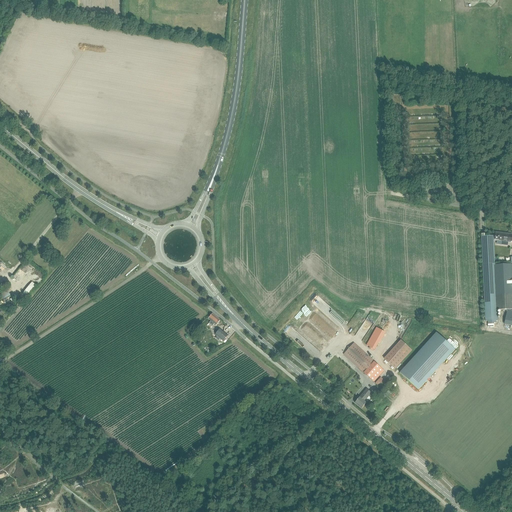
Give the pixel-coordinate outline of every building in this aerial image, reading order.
[(511,234),(496,232),(495,235),(495,241),(502,241),(501,245),(508,246),(508,242),(511,243),(511,236),(511,234)] [(511,264),(495,265),(493,236),(481,236),(485,322),(488,322),(488,327),(494,327),(494,323),(496,323),(495,321),(498,321),(497,310),(511,309),(511,264)] [(21,294),(25,297),(35,285),(32,282),(21,294)] [(0,295),(3,299),(10,295),(7,290),(0,295)] [(212,326),(214,324),(216,325),(220,320),(212,313),(208,319),(210,321),(209,323),(212,326)] [(378,326),(369,342),(367,341),(365,345),(374,350),(386,330),(378,326)] [(220,329),(217,333),(215,335),(223,342),(228,336),(220,329)] [(436,333),(400,373),(418,390),(455,350),(436,333)] [(395,369),(412,350),(401,340),(383,359),(395,369)] [(354,343),(347,351),(344,355),(374,382),(377,378),(384,371),(354,343)] [(381,377),(375,384),(380,388),(386,382),(381,377)] [(366,389),(355,403),(362,409),(365,405),(365,406),(366,406),(368,404),(367,403),(367,402),(365,401),(371,393),(366,389)]
